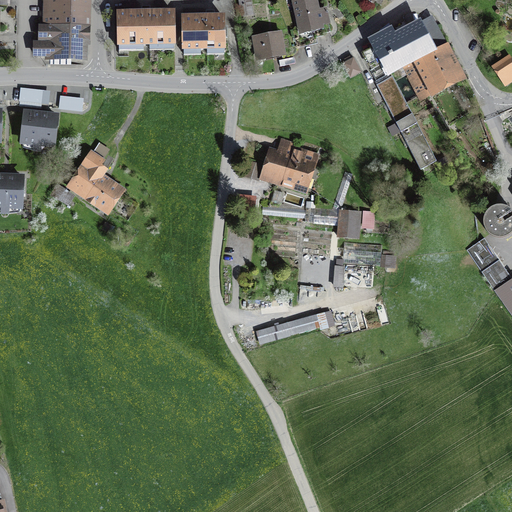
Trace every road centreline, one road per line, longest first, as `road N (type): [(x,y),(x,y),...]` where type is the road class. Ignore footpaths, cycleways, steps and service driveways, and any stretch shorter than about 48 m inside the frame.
road 1 (unclassified): [(313,511),(275,415),(217,307),(214,261),(235,84)]
road 2 (residential): [(235,84),(285,80),(317,67),(409,0)]
road 3 (residential): [(97,76),(235,84)]
road 4 (residential): [(511,99),(481,86),(433,0)]
